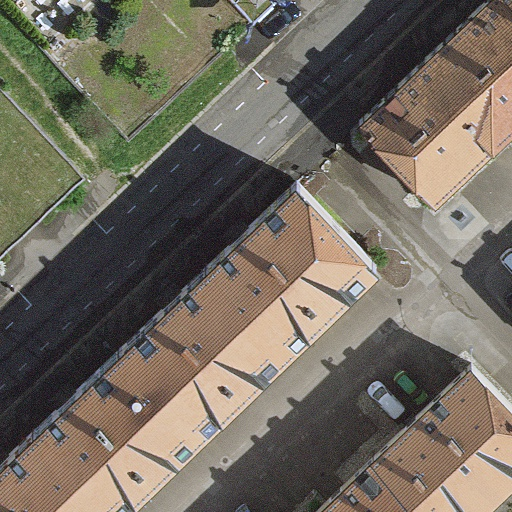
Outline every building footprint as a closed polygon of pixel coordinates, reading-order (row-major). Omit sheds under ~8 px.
[(230,0),(253,24),(277,0),(230,0)] [(493,142),(511,123),(511,0),(483,0),(418,63),(493,142)] [(433,199),(493,142),(418,63),(357,120),(433,199)] [(0,257),(24,235),(86,176),(0,86),(0,257)] [(210,253),(292,338),(379,255),(297,170),(210,253)] [(210,253),(122,337),(203,422),(292,338),(210,253)] [(122,337),(36,419),(117,504),(203,422),(122,337)] [(379,430),(457,511),(464,511),(511,467),(511,394),(466,347),(379,430)] [(0,452),(0,511),(108,511),(117,504),(36,419),(0,452)] [(457,511),(379,430),(292,511),(457,511)]
